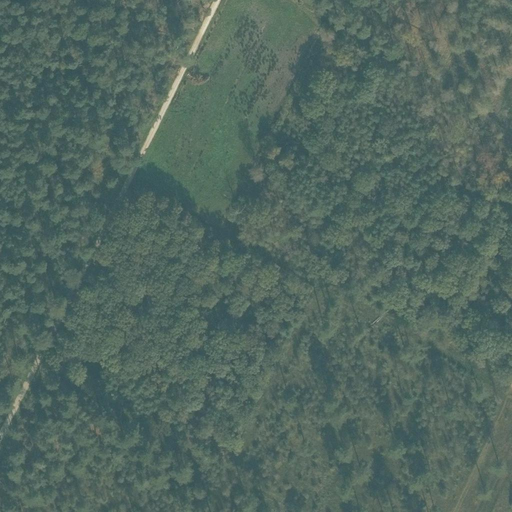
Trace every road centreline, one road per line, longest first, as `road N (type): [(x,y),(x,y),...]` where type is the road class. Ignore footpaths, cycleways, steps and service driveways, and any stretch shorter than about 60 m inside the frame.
road 1 (track): [(0,435),(217,0)]
road 2 (track): [(511,387),(450,511)]
